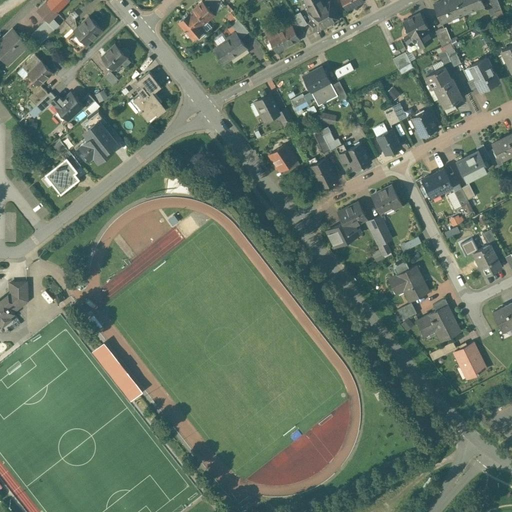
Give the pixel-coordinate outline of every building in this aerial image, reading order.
[(44,0),(37,8),(49,19),(58,10),(67,0),(44,0)] [(220,0),(205,0),(203,2),(213,14),(224,4),(220,0)] [(320,0),(304,0),(310,11),(309,12),(313,20),(309,22),(313,30),(317,28),(318,29),(338,18),(329,2),(323,5),(320,0)] [(341,0),(346,9),(363,0),(341,0)] [(441,0),(442,0),(434,3),(441,22),(450,18),(450,17),(462,12),(457,0),(441,0)] [(457,0),(462,12),(474,8),(474,9),(483,5),(481,0),(457,0)] [(497,0),(489,0),(492,7),(494,11),(501,9),(497,0)] [(202,1),(188,13),(199,26),(200,25),(213,14),(203,2),(202,1)] [(492,7),(487,9),(491,19),(496,17),(494,11),(492,7)] [(300,12),(294,15),(294,16),(301,27),(307,24),(300,12)] [(419,12),(403,21),(411,36),(415,34),(421,45),(431,39),(426,29),(428,28),(419,12)] [(199,26),(188,13),(179,22),(193,38),(203,29),(200,25),(199,26)] [(89,16),(72,32),(74,34),(76,32),(80,37),(86,43),(91,37),(91,38),(101,29),(89,16)] [(294,16),(287,20),(290,25),(291,24),(297,35),(304,32),(301,27),(294,16)] [(45,19),(35,29),(42,36),(44,38),(45,38),(55,29),(45,19)] [(248,31),(237,19),(231,24),(242,36),(248,31)] [(67,22),(58,30),(63,35),(71,27),(67,22)] [(290,25),(278,31),(275,26),(265,31),(268,37),(265,39),(269,47),(272,45),(276,52),(290,44),(299,40),(297,35),(291,24),(290,25)] [(443,27),(435,30),(442,45),(449,42),(443,27)] [(0,39),(0,54),(8,63),(28,44),(12,28),(0,39)] [(42,36),(35,29),(31,33),(38,40),(42,36)] [(236,33),(227,39),(214,49),(223,63),(246,47),(236,33)] [(80,37),(73,43),(73,46),(77,49),(79,49),(86,43),(80,37)] [(361,50),(371,67),(393,55),(384,38),(361,50)] [(121,49),(115,43),(101,56),(113,68),(121,62),(125,66),(130,61),(126,57),(128,55),(129,51),(125,47),(121,48),(121,49)] [(511,43),(501,49),(507,61),(504,62),(509,72),(511,70),(511,43)] [(461,62),(453,47),(446,51),(453,66),(461,62)] [(446,51),(445,49),(438,53),(446,69),(453,66),(446,51)] [(405,51),(393,58),(398,69),(411,62),(405,51)] [(35,53),(22,66),(28,72),(41,60),(35,53)] [(486,56),(469,65),(469,66),(470,65),(476,76),(475,76),(479,86),(488,82),(489,84),(497,79),(486,56)] [(41,60),(28,72),(39,83),(52,71),(41,60)] [(351,60),(335,68),(347,92),(371,80),(364,66),(356,70),(351,60)] [(322,66),(303,76),(311,91),(330,81),(322,66)] [(446,74),(442,66),(425,74),(432,87),(434,86),(450,78),(448,73),(446,74)] [(118,79),(110,70),(104,76),(112,84),(118,79)] [(144,89),(133,97),(141,108),(140,109),(147,119),(156,113),(157,114),(164,108),(160,102),(161,101),(153,91),(161,86),(149,71),(137,80),(144,89)] [(450,78),(434,86),(444,105),(444,106),(454,101),(461,98),(451,77),(450,78)] [(347,96),(339,80),(332,84),(337,95),(336,95),(339,100),(347,96)] [(330,81),(311,91),(318,105),(336,95),(337,95),(332,84),(330,81)] [(43,87),(30,98),(36,104),(48,93),(43,87)] [(48,93),(36,104),(41,109),(55,96),(50,91),(48,93)] [(70,91),(55,105),(68,119),(83,105),(70,91)] [(270,93),(253,101),(254,102),(256,101),(261,112),(259,113),(263,121),(278,113),(280,112),(279,111),(277,106),(272,98),(270,93)] [(302,93),(290,99),(294,106),(306,100),(302,93)] [(454,101),(444,106),(444,105),(443,106),(446,113),(457,108),(454,101)] [(399,102),(392,105),(399,120),(407,116),(399,102)] [(392,105),(385,109),(392,123),(399,120),(392,105)] [(98,107),(87,116),(90,120),(85,124),(88,128),(98,120),(97,119),(98,119),(102,124),(108,120),(98,107)] [(286,108),(279,111),(280,112),(278,113),(284,126),(293,121),(286,108)] [(428,109),(411,117),(412,117),(416,124),(415,124),(416,127),(421,136),(430,131),(430,130),(437,127),(428,109)] [(337,121),(337,112),(323,111),(322,120),(337,121)] [(416,124),(412,117),(411,117),(408,119),(412,126),(415,127),(416,127),(415,124),(416,124)] [(93,134),(80,145),(90,157),(93,154),(98,161),(113,149),(111,147),(117,142),(102,124),(98,119),(97,119),(98,120),(88,128),(93,134)] [(392,128),(377,135),(386,153),(401,146),(392,128)] [(321,130),(313,133),(323,153),(330,149),(323,135),(321,130)] [(338,137),(334,139),(330,131),(323,135),(330,149),(336,146),(341,143),(338,137)] [(511,132),(492,143),(500,159),(511,152),(511,132)] [(341,143),(336,146),(343,161),(349,158),(348,157),(350,157),(346,149),(343,142),(341,143)] [(346,149),(350,157),(348,157),(349,158),(354,168),(361,165),(361,166),(370,161),(364,148),(364,147),(361,142),(346,149)] [(286,143),(269,154),(280,169),(281,169),(296,159),(286,143)] [(79,162),(67,148),(61,153),(65,158),(66,157),(74,166),(79,162)] [(478,150),(462,158),(457,160),(466,179),(487,168),(478,150)] [(65,158),(47,172),(61,190),(69,183),(77,176),(73,171),(76,169),(74,166),(66,157),(65,158)] [(326,157),(309,166),(320,186),(336,178),(326,157)] [(297,159),(281,169),(284,174),(300,163),(297,159)] [(443,167),(422,178),(430,195),(452,185),(443,167)] [(469,183),(461,187),(467,199),(467,198),(474,195),(475,195),(469,183)] [(392,184),(377,192),(371,195),(381,214),(401,204),(392,184)] [(467,199),(461,187),(454,190),(461,205),(468,201),(467,199)] [(358,201),(338,211),(343,221),(346,228),(347,228),(367,218),(358,201)] [(454,224),(465,219),(461,212),(451,217),(454,224)] [(174,214),(168,218),(173,225),(179,220),(174,214)] [(381,218),(380,216),(375,218),(383,234),(389,231),(383,219),(381,218)] [(375,218),(368,222),(378,242),(385,239),(383,234),(375,218)] [(343,221),(327,229),(334,245),(351,237),(347,228),(346,228),(343,221)] [(490,228),(483,231),(489,243),(489,242),(495,253),(501,250),(490,228)] [(402,241),(404,248),(423,241),(420,234),(402,241)] [(385,239),(378,242),(383,253),(390,250),(385,239)] [(489,243),(473,251),(484,274),(501,265),(495,253),(489,242),(489,243)] [(406,261),(397,258),(394,266),(397,273),(409,267),(406,261)] [(397,273),(388,277),(394,288),(402,284),(409,299),(428,290),(424,281),(423,281),(419,274),(420,273),(415,264),(409,267),(397,273)] [(7,295),(0,300),(0,323),(1,325),(11,318),(9,316),(13,313),(8,306),(18,299),(17,295),(24,295),(23,281),(10,282),(10,294),(7,295)] [(449,310),(443,298),(432,303),(435,309),(438,315),(449,310)] [(411,300),(397,307),(402,318),(416,311),(411,300)] [(511,300),(493,310),(502,329),(511,323),(511,300)] [(435,309),(416,319),(421,329),(433,323),(441,339),(460,330),(449,310),(438,315),(435,309)] [(410,315),(403,321),(408,327),(415,322),(410,315)] [(452,340),(440,346),(444,353),(456,347),(452,340)] [(104,341),(92,351),(130,398),(142,389),(104,341)] [(467,344),(465,341),(458,344),(460,347),(454,350),(461,365),(462,364),(467,376),(477,371),(477,372),(486,368),(482,360),(482,359),(478,351),(477,351),(473,341),(467,344)] [(440,346),(429,352),(432,358),(444,353),(440,346)]
